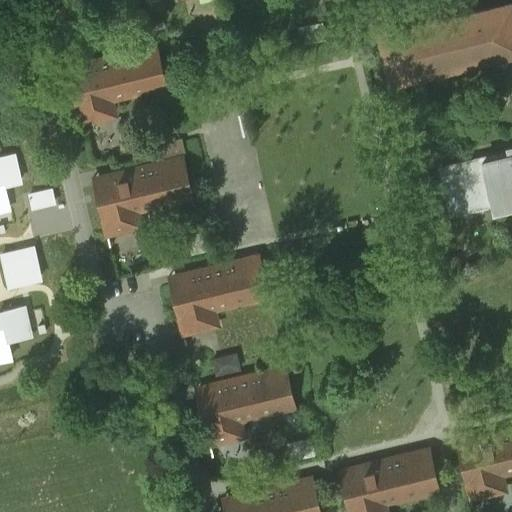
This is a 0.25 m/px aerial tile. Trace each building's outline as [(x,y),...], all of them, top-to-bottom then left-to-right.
[(511,55),(511,0),(497,0),(375,29),(389,85),(511,55)] [(323,21),(299,26),(302,42),(326,38),(323,21)] [(229,36),(213,40),(217,63),(234,60),(229,36)] [(157,43),(90,60),(92,68),(69,73),(79,114),(102,108),(100,100),(167,84),(157,43)] [(420,125),(404,129),(409,153),(425,149),(420,125)] [(182,138),(159,143),(162,159),(183,154),(186,153),(182,138)] [(511,147),(438,165),(449,213),(491,203),(492,211),(511,206),(511,147)] [(16,151),(0,154),(0,211),(12,209),(6,184),(22,181),(16,151)] [(162,159),(116,170),(118,178),(95,184),(105,225),(128,219),(126,211),(193,195),(183,154),(162,159)] [(52,186),(27,192),(31,208),(56,202),(52,186)] [(203,224),(187,228),(192,252),(208,248),(203,224)] [(35,243),(0,251),(0,253),(7,286),(43,278),(35,243)] [(260,253),(192,269),(194,277),(171,283),(181,323),(204,318),(202,310),(269,294),(260,253)] [(278,296),(262,300),(267,323),(283,319),(278,296)] [(0,360),(13,357),(9,341),(33,335),(26,303),(0,308),(0,360)] [(243,348),(218,355),(222,372),(248,365),(243,348)] [(286,364),(219,380),(221,388),(198,394),(208,434),(231,429),(229,421),(296,405),(286,364)] [(511,426),(480,435),(482,442),(459,448),(468,489),(491,483),(490,475),(511,470),(511,426)] [(311,437),(288,442),(291,458),(315,453),(311,437)] [(430,447),(363,463),(364,471),(342,476),(350,511),(371,511),(374,511),(372,504),(440,488),(430,447)] [(321,511),(313,475),(245,491),(247,499),(224,504),(226,511),(321,511)]
